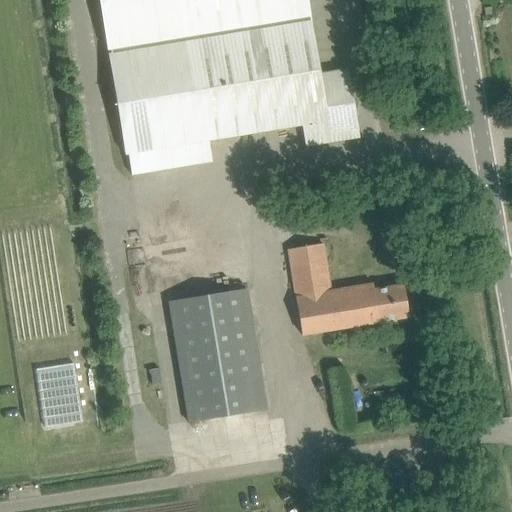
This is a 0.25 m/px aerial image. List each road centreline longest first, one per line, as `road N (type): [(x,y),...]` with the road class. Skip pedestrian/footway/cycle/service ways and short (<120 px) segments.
road 1 (unclassified): [(0,508),(511,433)]
road 2 (unclassified): [(511,313),(459,0)]
